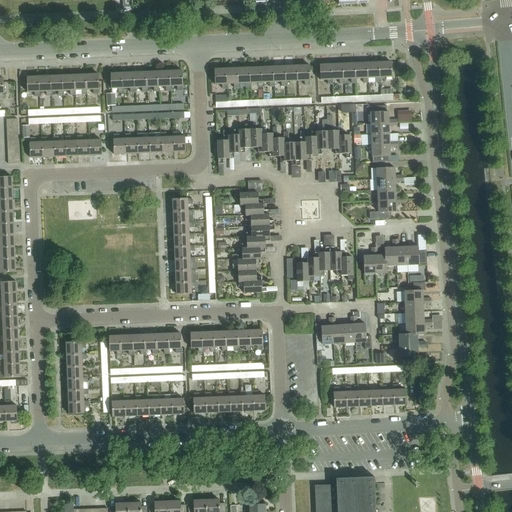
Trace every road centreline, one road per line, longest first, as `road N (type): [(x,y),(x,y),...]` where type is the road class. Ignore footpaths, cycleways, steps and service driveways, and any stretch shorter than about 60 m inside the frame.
road 1 (residential): [(410,31),(428,100),(443,224),(456,354),(447,391),(451,422)]
road 2 (secondary): [(430,28),(473,421)]
road 3 (residential): [(36,319),(34,179),(201,169)]
road 4 (residential): [(280,310),(36,319)]
road 5 (residential): [(42,440),(282,431)]
road 6 (tertiary): [(0,53),(197,45)]
road 7 (residential): [(282,431),(451,422)]
road 8 (residential): [(375,347),(370,307),(280,310)]
road 9 (tertiary): [(281,42),(410,31)]
road 10 (residential): [(201,169),(197,45)]
road 11 (residential): [(42,440),(36,319)]
road 12 (residential): [(282,431),(280,310)]
road 13 (residential): [(287,229),(326,227),(333,216),(323,187),(285,189)]
